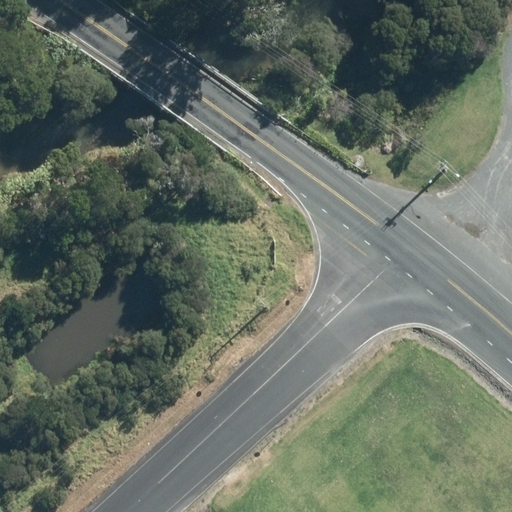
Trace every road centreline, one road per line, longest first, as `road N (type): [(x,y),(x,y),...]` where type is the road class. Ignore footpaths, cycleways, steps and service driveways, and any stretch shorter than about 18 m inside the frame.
road 1 (secondary): [(417,253),(58,0)]
road 2 (unclassified): [(126,511),(417,253)]
road 3 (secondary): [(511,336),(417,253)]
